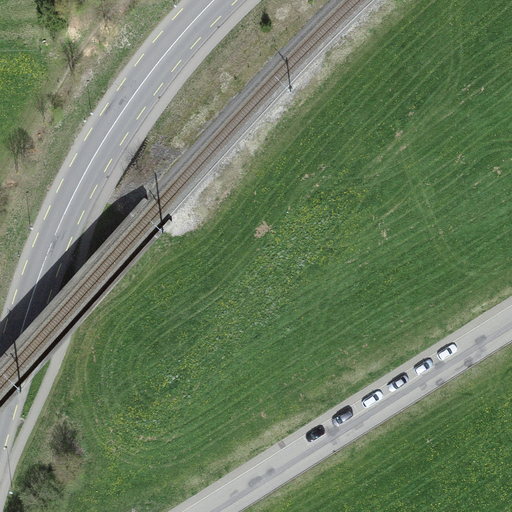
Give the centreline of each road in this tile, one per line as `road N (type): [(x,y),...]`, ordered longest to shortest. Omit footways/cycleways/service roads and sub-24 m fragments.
road 1 (primary): [(0,405),(67,207),(134,95),(212,0)]
road 2 (residential): [(511,323),(209,511)]
